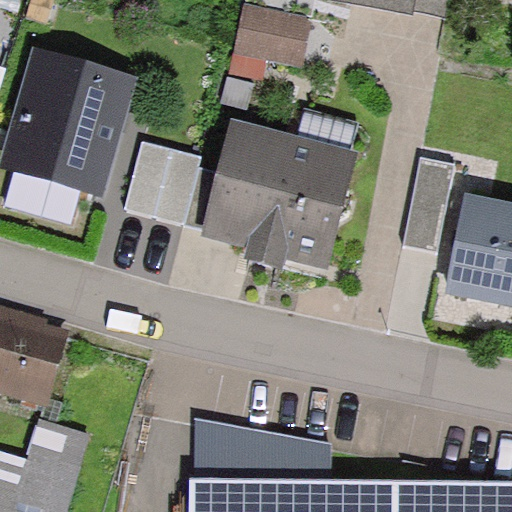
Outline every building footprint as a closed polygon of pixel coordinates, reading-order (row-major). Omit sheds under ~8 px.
[(311,4),(294,0),(236,0),(218,76),(252,84),(259,53),(297,62),(311,4)] [(117,195),(145,82),(38,55),(10,169),(117,195)] [(349,146),(231,117),(205,220),(249,231),(243,255),(279,264),(285,243),(323,253),(349,146)] [(187,227),(204,158),(146,145),(129,213),(187,227)] [(437,256),(454,171),(424,166),(407,250),(437,256)] [(511,215),(455,205),(437,301),(511,315),(511,215)] [(0,302),(0,379),(44,391),(64,320),(0,302)] [(0,511),(57,511),(84,417),(36,404),(23,449),(0,442),(0,511)] [(511,511),(511,470),(189,470),(189,511),(511,511)]
